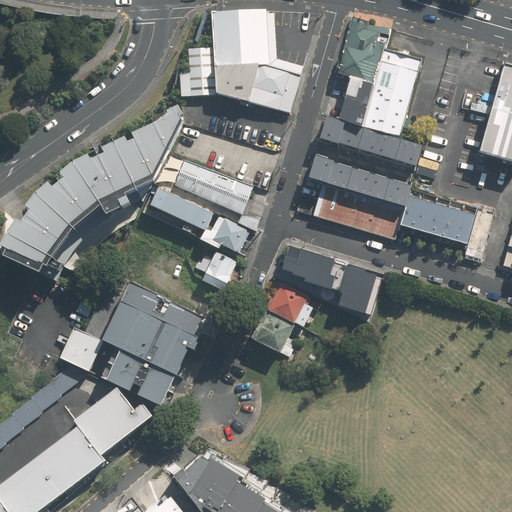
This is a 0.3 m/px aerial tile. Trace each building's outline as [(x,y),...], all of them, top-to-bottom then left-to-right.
[(214,93),(289,114),(300,75),(270,67),(267,9),(210,12),(214,93)] [(375,85),(385,49),(391,29),(355,19),(339,74),(350,78),(375,85)] [(212,88),(211,47),(188,48),(189,89),(212,88)] [(421,59),(385,49),(375,85),(365,125),(400,134),(421,59)] [(511,67),(502,65),(478,152),(511,161),(511,67)] [(365,125),(375,85),(350,78),(339,118),(365,125)] [(9,251),(5,257),(45,286),(103,208),(108,219),(134,205),(129,195),(155,183),(183,125),(180,116),(185,114),(182,106),(169,112),(171,118),(133,134),(136,141),(129,144),(127,139),(104,149),(107,155),(95,161),(92,156),(76,163),(61,174),(66,181),(55,190),(51,185),(38,195),(29,207),(36,212),(25,226),(21,223),(3,247),(9,251)] [(328,117),(322,138),(416,165),(423,144),(328,117)] [(318,157),(313,178),(325,180),(407,204),(401,224),(466,241),(474,212),(410,194),(413,183),(318,157)] [(184,161),(174,187),(242,214),(253,188),(184,161)] [(325,180),(315,214),(397,237),(401,224),(407,204),(325,180)] [(161,188),(152,206),(206,232),(215,214),(161,188)] [(211,234),(206,232),(202,240),(219,249),(222,243),(241,252),(252,232),(220,216),(211,234)] [(511,270),(511,231),(502,268),(511,270)] [(294,272),(308,277),(316,251),(290,243),(284,261),(287,261),(285,268),(294,271),(294,272)] [(202,256),(196,268),(207,273),(203,281),(226,293),(241,263),(216,251),(212,261),(202,256)] [(308,278),(338,288),(346,263),(347,260),(316,251),(308,277),(308,278)] [(379,272),(346,263),(338,288),(345,290),(341,302),(368,309),(379,272)] [(107,340),(76,326),(65,348),(60,360),(89,374),(104,344),(122,352),(108,380),(132,392),(136,384),(144,388),(140,395),(170,408),(174,399),(190,366),(206,333),(212,320),(134,283),(107,340)] [(312,298),(283,284),(282,285),(279,283),(265,310),(303,329),(314,309),(308,306),(312,298)] [(281,355),(295,327),(264,313),(251,341),(281,355)] [(0,451),(81,380),(69,367),(0,427),(0,451)] [(0,511),(39,511),(105,462),(100,456),(153,417),(144,405),(136,411),(120,389),(76,422),(80,427),(0,487),(0,511)] [(285,511),(266,500),(268,497),(240,480),(245,472),(202,445),(189,459),(180,468),(175,473),(206,511),(285,511)] [(181,511),(167,494),(144,511),(181,511)]
